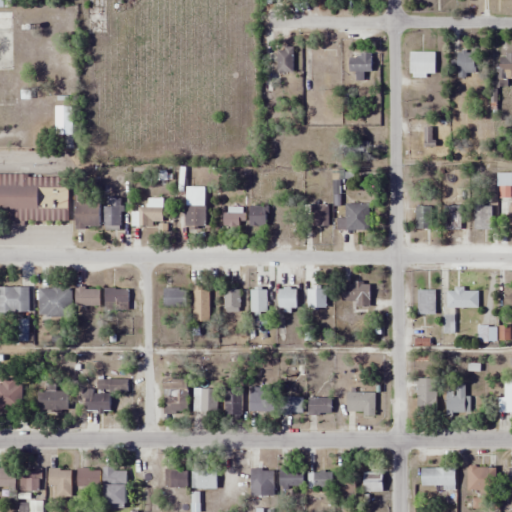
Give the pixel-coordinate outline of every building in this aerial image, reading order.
[(0,30),(10,31),(10,13),(0,13),(0,30)] [(292,73),(292,48),(277,48),(277,73),(292,73)] [(476,53),(457,53),(457,76),(476,76),(476,53)] [(434,77),(434,54),(410,54),(410,77),(434,77)] [(511,54),(500,54),(500,80),(511,79),(511,54)] [(372,55),(349,55),(349,73),(372,73),(372,55)] [(0,101),(13,101),(13,79),(0,78),(0,101)] [(435,128),(424,128),(424,148),(435,148),(435,128)] [(0,218),(67,220),(68,177),(0,175),(0,218)] [(185,227),(204,227),(204,188),(185,188),(185,227)] [(75,228),(99,228),(99,203),(86,203),(86,192),(75,192),(75,228)] [(120,227),(120,199),(109,199),(109,207),(104,207),(104,227),(120,227)] [(148,199),(148,210),(131,210),(131,226),(163,226),(163,199),(148,199)] [(345,219),(337,219),(337,230),(369,230),(369,204),(345,204),(345,219)] [(311,205),(311,228),(328,228),(328,205),(311,205)] [(491,205),(474,205),(474,231),(491,231),(491,205)] [(249,226),(267,226),(267,206),(249,206),(249,226)] [(444,230),(461,230),(461,206),(444,206),(444,230)] [(416,230),(432,230),(432,207),(416,207),(416,230)] [(245,208),(224,208),(224,227),(245,227),(245,208)] [(369,283),(342,283),(342,303),(356,303),(356,307),(369,307),(369,283)] [(0,314),(29,314),(29,287),(0,287),(0,314)] [(75,287),(75,307),(100,307),(100,287),(75,287)] [(193,287),(193,323),(210,323),(210,287),(193,287)] [(308,309),(325,309),(325,287),(308,287),(308,309)] [(39,316),(70,317),(71,288),(39,288),(39,316)] [(186,307),(186,288),(163,288),(163,307),(186,307)] [(224,288),(224,312),(239,312),(239,288),(224,288)] [(279,289),(279,311),(297,311),(297,289),(279,289)] [(128,290),(104,290),(104,311),(128,311),(128,290)] [(251,323),(266,323),(266,290),(251,290),(251,323)] [(417,314),(435,314),(435,290),(417,290),(417,314)] [(478,308),(478,290),(446,290),(446,308),(478,308)] [(453,333),(453,316),(443,316),(443,333),(453,333)] [(496,326),(477,326),(477,343),(496,343),(496,326)] [(509,326),(500,326),(500,341),(509,341),(509,326)] [(511,378),(504,378),(504,398),(497,398),(497,413),(511,412),(511,378)] [(417,415),(435,415),(435,379),(417,379),(417,415)] [(164,414),(188,414),(188,380),(164,380),(164,414)] [(0,412),(20,413),(20,382),(0,381),(0,412)] [(38,411),(68,411),(68,392),(54,392),(54,385),(46,385),(46,392),(38,392),(38,411)] [(446,385),(446,415),(467,415),(467,385),(446,385)] [(269,388),(250,388),(249,412),(269,412),(269,388)] [(216,413),(216,390),(193,390),(193,413),(216,413)] [(225,419),(240,419),(240,390),(225,390),(225,419)] [(109,393),(83,393),(83,413),(109,413),(109,393)] [(375,417),(375,394),(347,394),(347,413),(363,413),(363,417),(375,417)] [(303,398),(282,398),(282,414),(303,414),(303,398)] [(308,415),(331,415),(331,398),(308,398),(308,415)] [(497,491),(497,468),(467,468),(467,491),(497,491)] [(20,492),(40,492),(40,469),(20,469),(20,492)] [(48,487),(72,487),(72,469),(48,469),(48,487)] [(100,488),(100,469),(77,469),(77,487),(100,488)] [(127,509),(127,469),(103,469),(103,509),(127,509)] [(279,488),(303,488),(303,469),(279,469),(279,488)] [(455,487),(455,469),(421,469),(421,487),(455,487)] [(0,488),(15,489),(15,470),(0,470),(0,488)] [(164,489),(188,489),(188,470),(164,470),(164,489)] [(192,490),(216,490),(216,470),(192,470),(192,490)] [(273,497),(273,470),(251,470),(251,497),(273,497)] [(364,472),(364,493),(382,493),(382,472),(364,472)] [(308,489),(333,489),(333,473),(308,473),(308,489)] [(338,498),(353,498),(353,473),(338,473),(338,498)]
